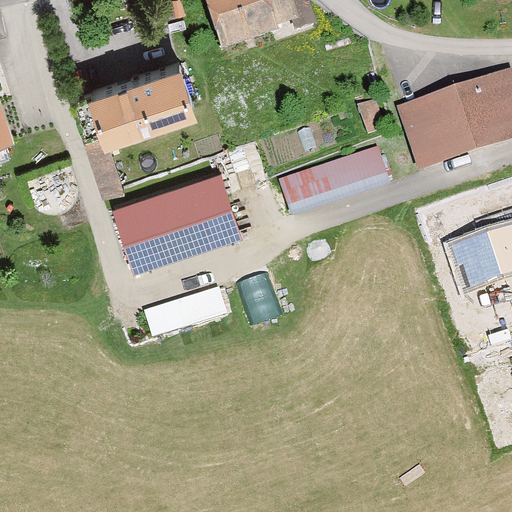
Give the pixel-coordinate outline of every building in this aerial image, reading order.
[(286,0),(195,0),(210,49),(293,25),(286,0)] [(194,105),(180,62),(93,90),(108,134),(194,105)] [(511,140),(511,101),(504,75),(394,107),(412,170),(511,140)] [(364,102),(374,132),(390,126),(380,96),(364,102)] [(0,150),(18,143),(0,98),(0,150)] [(372,151),(276,181),(288,219),(383,189),(372,151)] [(235,236),(215,170),(110,203),(130,269),(235,236)] [(511,222),(444,245),(461,294),(511,276),(511,222)] [(271,270),(242,280),(258,322),(287,312),(271,270)] [(149,308),(158,337),(235,313),(226,284),(149,308)]
